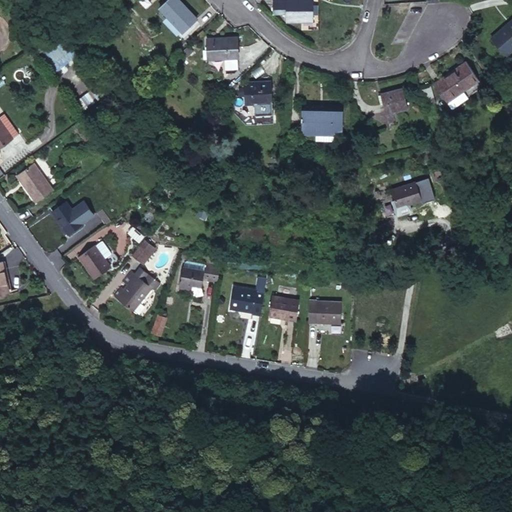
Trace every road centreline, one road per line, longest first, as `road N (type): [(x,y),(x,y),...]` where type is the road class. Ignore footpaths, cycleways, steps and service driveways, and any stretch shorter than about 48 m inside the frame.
road 1 (residential): [(384,368),(348,381),(128,344),(84,320),(0,207)]
road 2 (residential): [(231,0),(282,41),(356,68)]
